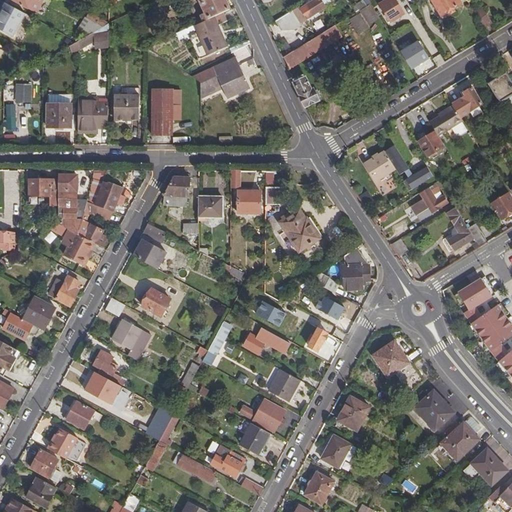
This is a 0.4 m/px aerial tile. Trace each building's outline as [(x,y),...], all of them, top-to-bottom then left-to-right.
[(13,0),(36,12),(42,0),(13,0)] [(214,17),(230,9),(225,0),(199,0),(206,14),(194,19),(196,25),(214,17)] [(319,0),(310,0),(276,21),(281,30),(293,32),(309,22),(307,18),(324,8),(319,0)] [(356,13),(367,6),(363,0),(353,7),(356,13)] [(397,0),(386,0),(380,4),(391,22),(406,13),(397,0)] [(431,0),(442,16),(461,4),(458,0),(431,0)] [(26,13),(6,3),(0,14),(0,30),(12,37),(26,13)] [(357,33),(377,20),(368,6),(348,19),(357,33)] [(475,12),(484,27),(491,23),(481,7),(475,12)] [(94,32),(108,24),(90,13),(78,30),(86,37),(94,32)] [(227,47),(214,17),(196,25),(194,26),(197,30),(207,55),(227,47)] [(94,32),(94,39),(94,41),(94,48),(109,47),(109,31),(109,23),(108,24),(94,32)] [(336,25),(284,57),(290,69),(342,37),(336,25)] [(78,41),(79,50),(94,41),(94,39),(94,32),(86,37),(78,41)] [(412,69),(430,59),(419,42),(402,52),(412,69)] [(236,57),(191,77),(201,83),(200,99),(210,94),(210,90),(221,85),(223,88),(227,98),(250,87),(236,57)] [(511,106),(511,81),(507,73),(489,84),(506,111),(511,106)] [(304,75),(294,79),(306,107),(319,101),(314,91),(312,92),(304,75)] [(210,94),(223,88),(221,85),(210,90),(210,94)] [(27,86),(9,86),(9,99),(31,99),(31,91),(27,91),(27,86)] [(463,100),(453,105),(454,107),(460,117),(482,104),(472,88),(460,95),(463,100)] [(172,135),(173,120),(173,90),(152,90),(152,135),(172,135)] [(173,90),(173,120),(181,120),(181,90),(173,90)] [(48,104),(47,127),(71,128),(71,105),(70,95),(49,95),(49,104),(48,104)] [(133,116),(132,120),(139,120),(139,96),(114,96),(114,116),(133,116)] [(98,127),(108,128),(108,99),(78,99),(78,133),(88,133),(88,130),(98,130),(98,127)] [(4,104),(5,130),(15,129),(14,104),(4,104)] [(454,107),(453,105),(439,114),(439,116),(454,107)] [(453,125),(462,120),(460,117),(454,107),(439,116),(430,121),(438,135),(453,125)] [(467,129),(462,120),(453,125),(459,134),(467,129)] [(70,131),(58,131),(58,143),(70,142),(70,131)] [(443,148),(434,133),(419,142),(428,158),(436,155),(435,152),(443,148)] [(427,168),(412,176),(394,146),(385,152),(395,169),(399,176),(405,173),(408,179),(406,180),(411,189),(433,177),(427,168)] [(375,181),(395,169),(385,152),(380,155),(379,154),(372,158),(373,160),(365,164),(375,181)] [(58,196),(58,225),(68,230),(75,234),(80,221),(83,210),(86,202),(86,200),(76,200),(77,171),(59,171),(59,181),(58,196)] [(240,188),(241,171),(230,171),(231,188),(240,188)] [(190,178),(174,178),(164,194),(164,206),(187,207),(188,197),(190,197),(190,178)] [(411,189),(406,180),(403,182),(408,191),(411,189)] [(29,196),(58,196),(59,181),(30,181),(29,196)] [(108,211),(113,213),(117,204),(121,195),(124,188),(108,182),(106,183),(102,182),(93,205),(108,211)] [(273,188),(266,188),(265,206),(282,206),(282,188),(273,188)] [(421,195),(424,199),(410,207),(415,215),(425,210),(427,213),(443,204),(439,196),(435,199),(433,196),(440,192),(437,188),(431,192),(429,190),(421,195)] [(239,191),(238,213),(260,214),(261,192),(239,191)] [(367,192),(360,195),(363,204),(371,201),(367,192)] [(487,204),(497,221),(511,211),(511,206),(504,194),(487,204)] [(223,198),(199,197),(199,217),(223,217),(223,198)] [(86,202),(83,210),(86,211),(105,219),(108,211),(93,205),(87,202),(86,202)] [(443,242),(449,251),(470,239),(468,236),(464,229),(452,209),(443,215),(455,235),(443,242)] [(280,223),(299,251),(319,238),(300,210),(280,223)] [(96,245),(102,248),(107,240),(100,236),(101,234),(90,228),(91,226),(82,222),(80,221),(75,234),(94,244),(96,245)] [(168,233),(149,222),(144,231),(163,242),(168,233)] [(185,234),(199,234),(199,224),(185,224),(185,234)] [(472,224),(464,229),(468,236),(472,234),(479,245),(484,243),(472,224)] [(68,230),(58,225),(56,230),(66,235),(68,230)] [(68,230),(66,235),(62,242),(69,246),(63,256),(81,266),(94,244),(75,234),(68,230)] [(6,254),(7,250),(15,250),(15,234),(0,233),(0,248),(4,248),(4,254),(6,254)] [(470,239),(475,248),(479,245),(472,234),(468,236),(470,239)] [(133,256),(156,269),(166,252),(143,239),(133,256)] [(84,267),(96,245),(94,244),(81,266),(84,267)] [(369,265),(357,247),(347,254),(355,266),(344,266),(345,290),(362,289),(362,281),(370,280),(369,265)] [(199,248),(199,252),(208,256),(208,248),(199,248)] [(392,254),(399,263),(403,260),(397,250),(392,254)] [(230,268),(230,266),(223,263),(221,268),(230,273),(230,268)] [(240,274),(230,268),(230,273),(230,274),(239,280),(240,274)] [(328,281),(319,273),(310,279),(324,287),(328,281)] [(466,311),(461,313),(469,324),(488,352),(496,363),(511,381),(511,349),(506,355),(498,345),(511,335),(511,330),(510,328),(498,312),(495,306),(479,317),(472,308),(489,297),(486,291),(478,280),(477,280),(474,275),(466,280),(469,285),(455,294),(466,311)] [(68,277),(64,285),(61,290),(54,286),(49,296),(70,308),(78,292),(76,290),(79,283),(68,277)] [(482,278),(478,280),(486,291),(489,290),(482,278)] [(61,290),(64,285),(57,281),(54,286),(61,290)] [(341,297),(345,290),(328,281),(324,287),(341,297)] [(147,296),(145,294),(139,304),(161,317),(170,300),(151,289),(147,296)] [(316,309),(337,319),(344,305),(322,295),(316,309)] [(39,328),(43,331),(55,309),(36,298),(24,320),(39,328)] [(119,317),(125,305),(111,298),(105,309),(119,317)] [(39,328),(24,320),(5,309),(2,315),(4,316),(9,319),(3,330),(24,342),(28,335),(31,337),(35,336),(39,328)] [(511,324),(502,309),(498,312),(510,328),(511,327),(511,324)] [(0,324),(0,328),(3,330),(9,319),(4,316),(0,324)] [(127,355),(137,360),(151,335),(123,320),(112,339),(131,350),(127,355)] [(231,328),(223,323),(216,336),(225,340),(231,328)] [(244,346),(259,355),(266,343),(284,353),(289,344),(263,329),(258,338),(250,334),(244,346)] [(318,329),(308,347),(318,352),(327,334),(318,329)] [(225,340),(216,336),(208,351),(208,352),(216,356),(225,340)] [(0,358),(13,365),(16,359),(13,357),(10,355),(14,348),(0,340),(0,358)] [(394,372),(409,392),(424,380),(408,363),(393,341),(372,355),(387,377),(394,372)] [(196,354),(204,358),(208,352),(200,347),(196,354)] [(113,358),(101,351),(93,366),(100,370),(99,373),(122,386),(125,380),(115,375),(119,367),(111,362),(113,358)] [(0,363),(10,370),(13,365),(0,358),(0,363)] [(9,372),(10,370),(0,363),(0,366),(6,370),(9,372)] [(188,388),(199,367),(193,364),(181,384),(188,388)] [(288,402),(299,381),(281,371),(269,392),(288,402)] [(121,386),(94,372),(84,391),(111,405),(121,386)] [(240,372),(236,379),(245,384),(249,377),(240,372)] [(0,382),(0,407),(3,409),(13,390),(0,382)] [(197,395),(204,398),(208,390),(200,386),(197,395)] [(414,407),(433,429),(453,410),(433,389),(414,407)] [(338,420),(357,430),(370,406),(350,396),(338,420)] [(95,411),(75,400),(64,419),(84,430),(95,411)] [(257,413),(244,406),(240,413),(274,432),(278,425),(282,419),(286,412),(264,400),(257,413)] [(173,415),(160,408),(156,417),(169,424),(173,415)] [(439,442),(456,459),(478,438),(462,420),(460,422),(456,418),(446,428),(450,432),(439,442)] [(286,421),(282,419),(278,425),(283,427),(286,421)] [(259,454),(270,433),(252,423),(241,444),(259,454)] [(164,432),(151,425),(146,434),(159,441),(164,432)] [(172,430),(168,427),(160,441),(165,443),(172,430)] [(52,439),(47,449),(67,459),(78,438),(61,429),(57,435),(54,441),(52,439)] [(350,437),(359,443),(362,439),(352,434),(350,437)] [(321,456),(338,465),(344,455),(346,457),(349,453),(346,451),(351,443),(335,435),(329,447),(327,446),(321,456)] [(159,441),(145,468),(152,472),(166,445),(159,441)] [(478,473),(489,486),(506,469),(485,447),(463,470),(472,479),(478,473)] [(58,460),(41,450),(31,468),(49,478),(58,460)] [(225,461),(217,457),(213,464),(222,468),(221,470),(235,478),(239,471),(241,472),(245,466),(243,465),(245,459),(230,451),(225,461)] [(216,473),(179,454),(175,463),(212,483),(216,473)] [(338,465),(341,467),(346,457),(344,455),(338,465)] [(305,494),(322,503),(334,480),(317,471),(313,479),(312,479),(310,480),(309,482),(309,483),(309,485),(309,486),(305,494)] [(379,481),(386,485),(393,478),(383,473),(379,481)] [(148,479),(141,476),(136,483),(144,487),(148,479)] [(56,488),(38,478),(27,497),(46,507),(56,488)] [(259,495),(263,488),(247,479),(242,486),(259,495)] [(499,496),(502,493),(511,503),(511,505),(511,507),(511,508),(511,483),(506,489),(501,483),(488,496),(494,501),(499,496)] [(499,496),(511,507),(511,505),(511,503),(502,493),(499,496)] [(130,494),(123,508),(131,511),(138,499),(130,494)] [(8,509),(6,511),(34,511),(35,511),(16,500),(10,510),(8,509)] [(183,511),(207,511),(189,502),(183,511)]
